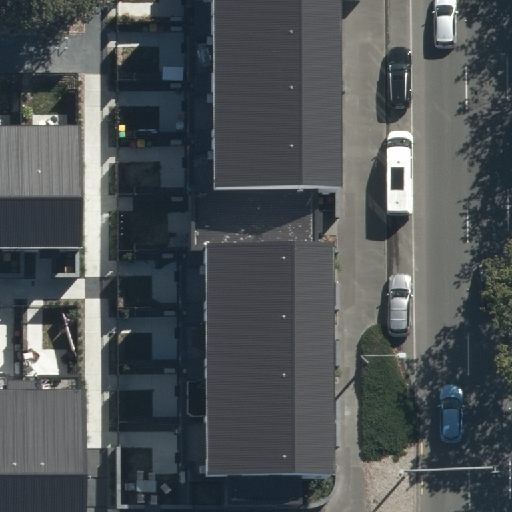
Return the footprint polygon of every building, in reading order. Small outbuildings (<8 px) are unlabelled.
[(194,0),(195,18),(311,18),(311,0),(194,0)] [(195,77),(311,76),(311,18),(195,18),(195,77)] [(195,135),(311,135),(311,76),(195,77),(195,135)] [(195,194),(311,194),(311,135),(195,135),(195,194)] [(0,142),(0,251),(20,252),(20,142),(0,142)] [(20,142),(20,252),(77,251),(77,142),(20,142)] [(195,252),(311,252),(311,194),(195,194),(195,252)] [(187,310),(311,310),(311,252),(195,252),(187,252),(187,310)] [(187,367),(311,367),(311,310),(187,310),(187,367)] [(187,424),(311,423),(311,367),(187,367),(187,424)] [(0,378),(0,508),(19,508),(19,378),(0,378)] [(19,378),(19,508),(76,508),(76,378),(19,378)] [(188,481),(311,480),(311,423),(187,424),(188,481)]
